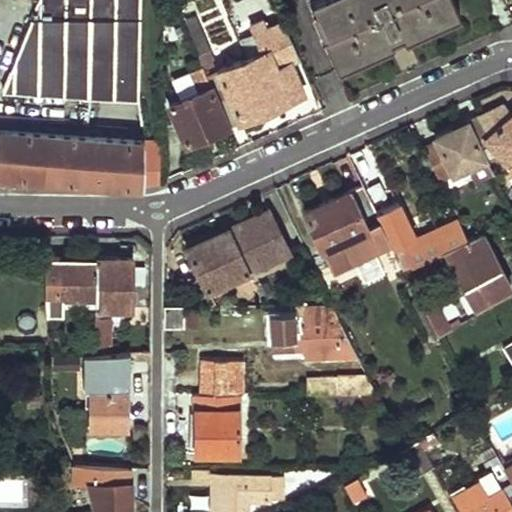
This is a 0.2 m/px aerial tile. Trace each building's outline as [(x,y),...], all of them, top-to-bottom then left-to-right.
[(144,0),(40,0),(3,88),(143,100),(144,0)] [(323,0),(312,5),(325,33),(321,35),(336,69),(389,44),(387,40),(400,35),(402,40),(457,15),(450,0),(323,0)] [(207,50),(189,6),(180,10),(198,54),(207,50)] [(297,56),(281,18),(264,26),(261,18),(247,24),(258,49),(244,56),(266,107),(300,92),(287,61),(297,56)] [(266,107),(244,56),(216,68),(228,97),(216,101),(226,125),(266,107)] [(216,101),(209,85),(167,105),(184,144),(226,125),(216,101)] [(499,104),(476,116),(485,132),(482,137),(484,140),(506,163),(511,157),(511,109),(507,113),(499,104)] [(485,132),(476,116),(434,138),(437,143),(423,151),(438,182),(470,165),(478,183),(493,174),(477,148),(484,140),(482,137),(485,132)] [(226,125),(184,144),(185,148),(228,130),(226,125)] [(143,142),(0,130),(0,174),(122,184),(142,186),(143,153),(143,142)] [(158,153),(143,153),(142,186),(146,186),(152,183),(158,181),(158,153)] [(401,222),(370,165),(354,172),(360,185),(390,241),(403,268),(425,257),(445,249),(466,239),(456,217),(415,237),(407,219),(401,222)] [(390,241),(360,185),(306,210),(323,248),(326,247),(337,269),(357,260),(355,256),(390,241)] [(274,215),(270,207),(220,231),(223,238),(274,215)] [(292,249),(274,215),(223,238),(220,231),(189,246),(210,289),(292,249)] [(511,285),(482,232),(466,239),(445,249),(463,285),(452,291),(462,309),(511,285)] [(430,267),(425,257),(403,268),(438,334),(461,321),(458,315),(448,321),(439,302),(435,304),(420,279),(423,278),(420,272),(430,267)] [(46,258),(49,313),(66,313),(66,308),(96,309),(96,259),(46,258)] [(131,260),(96,259),(96,309),(132,309),(131,260)] [(182,303),(163,303),(163,322),(181,322),(182,306),(182,303)] [(361,355),(335,303),(300,303),(300,314),(271,314),(270,335),(293,335),(293,344),(305,344),(305,349),(305,356),(361,355)] [(197,307),(182,306),(181,322),(197,323),(197,307)] [(113,319),(96,320),(97,353),(113,353),(113,319)] [(293,335),(270,335),(270,348),(305,349),(305,344),(293,344),(293,335)] [(97,353),(85,354),(85,373),(91,373),(92,426),(127,426),(128,390),(132,390),(133,353),(113,353),(97,353)] [(200,359),(201,391),(236,391),(236,375),(239,375),(238,360),(200,359)] [(372,376),(308,376),(308,391),(379,390),(372,376)] [(379,390),(308,391),(308,403),(385,403),(379,390)] [(236,451),(236,391),(201,391),(193,391),(192,451),(236,451)] [(422,441),(407,449),(421,476),(437,466),(422,441)] [(494,448),(482,455),(494,476),(506,468),(504,465),(494,448)] [(321,466),(302,466),(302,476),(321,476),(321,466)] [(212,471),(212,467),(196,467),(195,478),(212,478),(212,471)] [(229,471),(212,471),(212,478),(219,478),(219,508),(228,508),(229,471)] [(288,472),(229,471),(228,508),(252,508),(252,494),(273,494),(273,492),(288,493),(288,472)] [(364,489),(356,473),(343,481),(351,498),(364,489)] [(511,511),(511,503),(502,485),(489,492),(481,478),(473,484),(470,478),(453,488),(466,511),(511,511)] [(129,511),(131,481),(83,481),(91,511),(129,511)]
